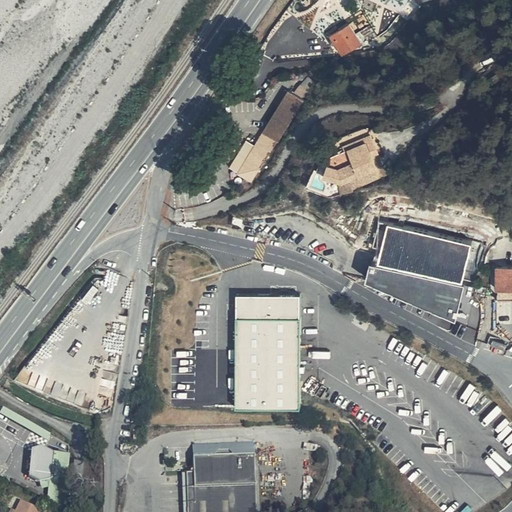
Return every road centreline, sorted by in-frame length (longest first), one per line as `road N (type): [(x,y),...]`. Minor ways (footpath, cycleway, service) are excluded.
road 1 (unknown): [(112,464),(138,468),(189,437),(299,434),(328,444),(336,462),(314,511)]
road 2 (track): [(0,232),(148,0)]
road 3 (unclassified): [(112,464),(145,239)]
road 4 (primary): [(24,317),(156,138)]
road 5 (primary): [(156,138),(253,0)]
road 6 (unclassified): [(24,317),(102,248),(145,239)]
